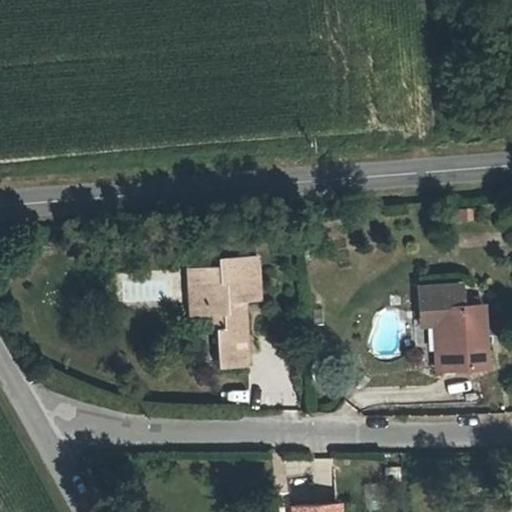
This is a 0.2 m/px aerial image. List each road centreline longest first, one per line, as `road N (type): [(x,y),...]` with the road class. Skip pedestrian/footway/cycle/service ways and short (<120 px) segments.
road 1 (tertiary): [(0,204),(511,164)]
road 2 (residential): [(85,511),(0,361)]
